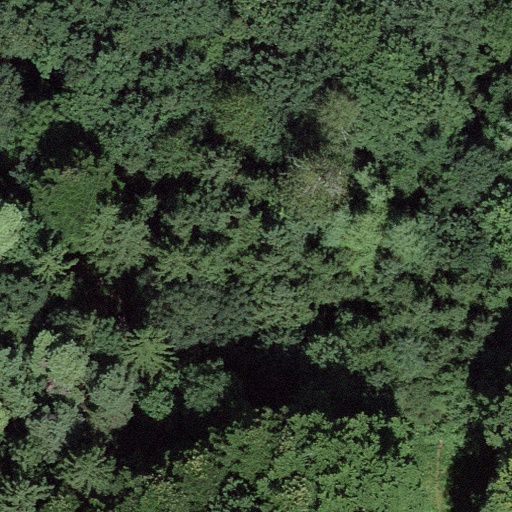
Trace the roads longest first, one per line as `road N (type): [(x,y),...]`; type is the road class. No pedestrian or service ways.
road 1 (track): [(0,238),(184,369)]
road 2 (track): [(359,511),(184,369)]
